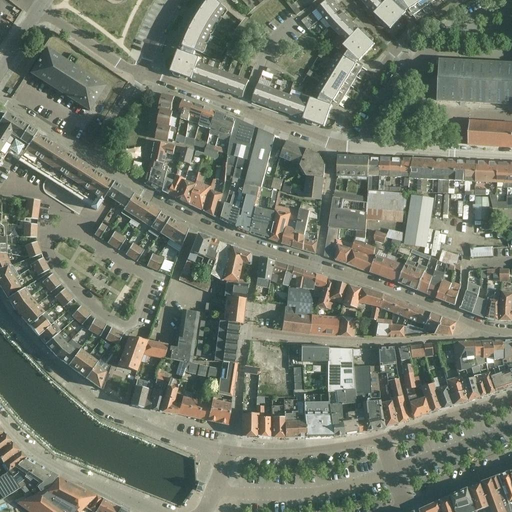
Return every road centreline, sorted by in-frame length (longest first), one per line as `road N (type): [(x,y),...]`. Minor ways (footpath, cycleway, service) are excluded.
road 1 (residential): [(511,157),(338,145),(136,79)]
road 2 (residential): [(484,331),(395,343),(244,333),(228,450)]
road 3 (residential): [(228,450),(101,407),(0,307)]
road 4 (residential): [(454,316),(198,220)]
road 5 (residential): [(0,418),(50,462),(159,511)]
road 6 (residential): [(381,438),(307,452),(228,450)]
road 7 (residential): [(511,393),(381,438)]
road 8 (residential): [(198,220),(91,158)]
road 9 (residential): [(136,79),(38,6)]
